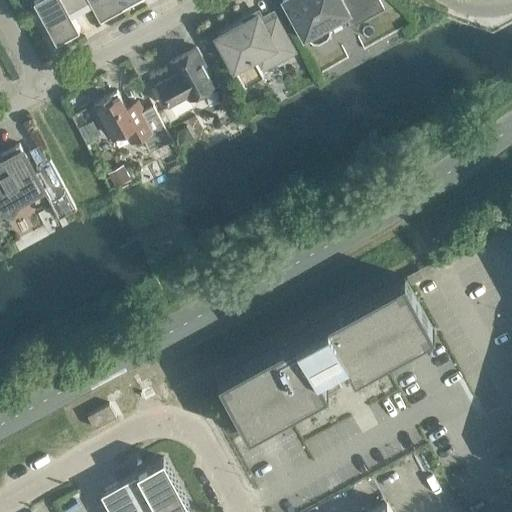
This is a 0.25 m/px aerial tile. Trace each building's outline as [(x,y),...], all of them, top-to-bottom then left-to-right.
[(80,5),(77,0),(33,0),(56,40),(79,28),(70,11),(80,5)] [(77,0),(80,5),(89,0),(91,0),(100,16),(122,4),(119,0),(77,0)] [(328,31),(328,26),(326,23),(348,11),(354,24),(384,8),(379,0),(284,0),(304,35),(307,34),(309,37),(313,39),(317,40),(325,35),(328,31)] [(217,35),(234,67),(244,85),(264,75),(261,69),(294,51),(274,13),(273,14),(275,17),(263,24),(257,13),(217,35)] [(169,61),(176,74),(157,84),(168,106),(187,95),(189,98),(216,84),(196,47),(169,61)] [(125,106),(117,90),(94,102),(104,120),(99,123),(106,134),(110,132),(112,135),(124,129),(131,141),(153,129),(137,100),(125,106)] [(18,201),(43,187),(58,214),(74,205),(48,156),(35,163),(38,169),(35,171),(19,143),(0,153),(3,159),(0,160),(0,210),(3,208),(11,211),(18,201)] [(123,165),(108,174),(114,185),(129,177),(123,165)] [(404,277),(404,276),(218,378),(218,379),(219,378),(248,432),(247,432),(248,433),(328,389),(327,388),(326,389),(319,375),(329,369),(330,370),(330,371),(331,371),(332,371),(333,371),(335,371),(335,370),(336,370),(337,368),(337,367),(337,366),(336,365),(346,360),(354,374),(353,374),(354,375),(434,331),(433,330),(432,331),(403,278),(404,277)] [(94,428),(116,415),(109,403),(87,415),(94,428)] [(192,511),(163,457),(101,491),(111,511),(192,511)] [(391,511),(386,502),(367,511),(391,511)]
